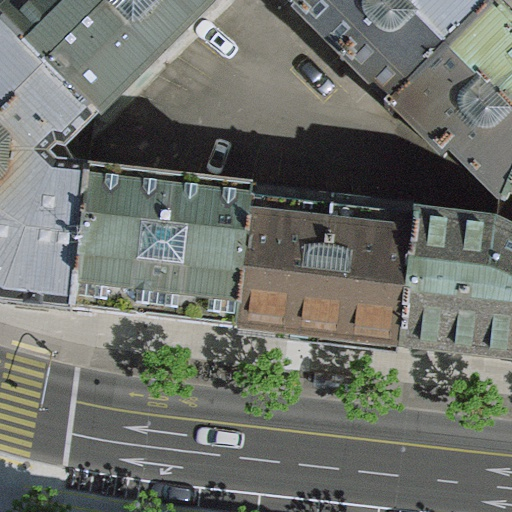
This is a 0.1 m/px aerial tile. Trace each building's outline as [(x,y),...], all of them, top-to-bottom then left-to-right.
[(17,0),(0,17),(0,20),(97,118),(215,1),(216,0),(17,0)] [(396,106),(495,8),(486,0),(306,0),(299,7),(396,106)] [(505,201),(510,189),(511,185),(511,25),(495,8),(396,106),(446,158),(454,151),(505,201)] [(66,148),(97,118),(0,20),(0,295),(19,307),(74,310),(90,173),(58,169),(50,155),(57,147),(66,148)] [(90,173),(74,310),(165,324),(240,330),(257,191),(90,173)] [(423,209),(257,191),(240,330),(344,343),(405,349),(423,218),(423,209)] [(511,233),(502,229),(423,218),(405,349),(511,359),(511,233)]
